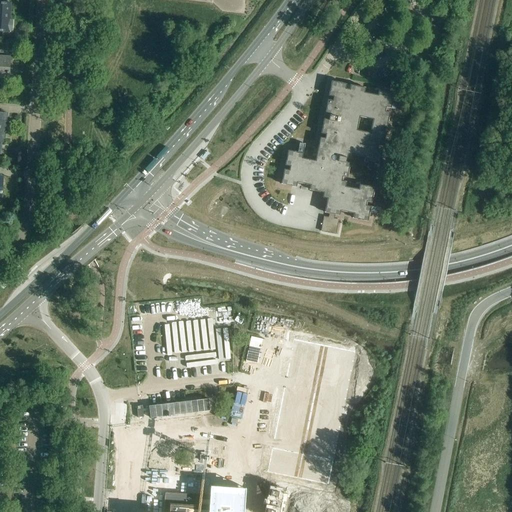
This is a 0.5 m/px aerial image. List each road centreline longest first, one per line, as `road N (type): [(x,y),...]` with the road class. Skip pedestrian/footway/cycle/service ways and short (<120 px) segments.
road 1 (residential): [(0,265),(26,229),(42,0)]
road 2 (tertiary): [(253,258),(331,273),(386,273),(511,246)]
road 3 (unclassified): [(434,511),(474,316),(511,291)]
road 4 (primary): [(254,48),(129,190)]
road 5 (primary): [(149,197),(268,59)]
road 6 (primary): [(129,190),(0,316)]
road 7 (residential): [(98,511),(104,408),(84,366)]
road 8 (unknown): [(155,387),(243,375),(239,432)]
road 9 (unknown): [(99,500),(125,495),(136,390)]
road 10 (tertiary): [(138,209),(184,240),(253,258)]
road 11 (primary): [(44,293),(138,209)]
road 12 (unknown): [(155,387),(151,348),(235,336)]
road 13 (residential): [(342,49),(373,65),(394,57),(416,21),(412,0)]
road 14 (tertiary): [(253,258),(149,197)]
